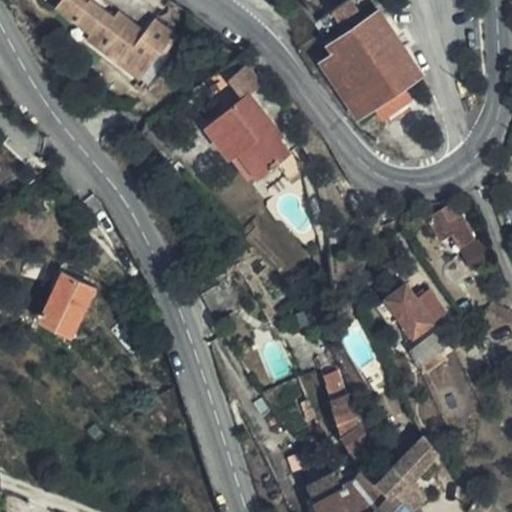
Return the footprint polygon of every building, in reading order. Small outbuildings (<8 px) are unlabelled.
[(89,0),(87,3),(84,0),(62,0),(58,6),(91,32),(88,38),(141,78),(164,50),(169,53),(180,39),(155,19),(146,32),(119,11),(114,17),(92,0),(89,0)] [(422,74),(379,11),(329,43),(335,52),(322,60),(360,116),(422,74)] [(478,52),(471,22),(451,27),(458,58),(478,52)] [(264,83),(247,63),(229,78),(244,95),(249,91),(251,93),(264,83)] [(249,91),(244,95),(207,123),(233,156),(240,151),(259,175),(277,162),(291,152),(279,136),(271,126),(274,124),(251,93),(249,91)] [(282,134),(274,124),(271,126),(279,136),(282,134)] [(305,170),(291,152),(277,162),(291,181),(305,170)] [(56,203),(56,201),(56,198),(55,196),(52,195),(50,195),(47,196),(46,198),(45,200),(45,202),(45,204),(46,206),(48,207),(50,208),(52,208),(54,206),(56,205),(56,203)] [(473,239),(461,214),(455,217),(449,207),(430,218),(441,238),(452,233),(460,246),(473,239)] [(64,271),(62,275),(41,317),(73,333),(87,306),(95,288),(64,271)] [(234,277),(202,295),(214,317),(221,312),(222,312),(238,304),(241,310),(249,306),(234,277)] [(447,312),(430,289),(418,297),(407,282),(393,293),(389,288),(384,292),(387,297),(377,305),(389,322),(400,315),(414,335),(447,312)] [(344,288),(332,290),(333,301),(345,300),(346,302),(357,301),(356,283),(344,285),(344,288)] [(300,316),(296,306),(277,315),(282,325),(300,316)] [(321,317),(316,307),(303,314),(308,323),(321,317)] [(221,312),(214,317),(218,323),(225,319),(221,312)] [(73,333),(41,317),(37,326),(68,343),(73,333)] [(429,369),(445,358),(439,350),(452,340),(442,325),(413,347),(429,369)] [(335,399),(347,393),(345,387),(332,393),(335,399)] [(381,441),(365,412),(359,415),(349,392),(347,393),(335,399),(331,401),(340,428),(341,434),(343,440),(345,444),(348,449),(351,453),(356,457),(381,441)] [(430,461),(439,452),(441,450),(427,434),(424,436),(414,445),(430,461)] [(391,455),(402,444),(394,435),(384,445),(383,446),(391,455)] [(430,461),(414,445),(395,464),(412,480),(422,469),(430,461)] [(379,479),(395,464),(388,457),(372,472),(379,479)] [(438,467),(430,461),(422,469),(430,476),(439,468),(438,467)] [(398,493),(412,480),(395,464),(379,479),(385,486),(394,496),(398,493)] [(341,468),(309,482),(321,511),(369,511),(378,508),(372,498),(385,486),(379,479),(372,472),(365,465),(356,478),(346,483),(341,468)] [(427,493),(412,480),(398,493),(412,508),(427,493)] [(408,511),(412,508),(398,493),(394,496),(385,486),(372,498),(378,508),(379,511),(408,511)] [(494,502),(482,494),(477,500),(488,510),(494,502)]
